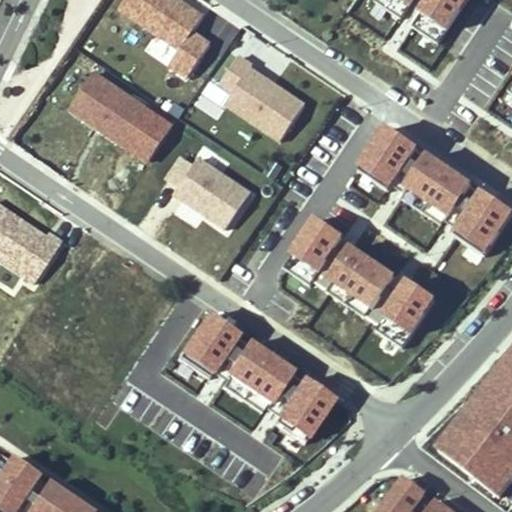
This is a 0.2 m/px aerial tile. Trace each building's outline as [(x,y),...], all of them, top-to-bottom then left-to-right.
[(204,20),(173,0),(127,0),(119,13),(181,55),(170,70),(189,83),(215,45),(196,32),(204,20)] [(425,0),(382,0),(412,20),(425,0)] [(480,5),(473,0),(434,0),(416,26),(448,49),(480,5)] [(358,15),(341,40),(352,48),(369,22),(358,15)] [(448,111),(473,128),(511,67),(511,41),(498,32),(448,111)] [(256,67),(243,58),(225,86),(238,94),(255,70),(256,67)] [(309,106),(255,70),(238,94),(230,106),(284,142),(309,106)] [(124,149),(148,113),(95,77),(70,113),(124,149)] [(483,145),(511,154),(511,119),(493,113),(483,145)] [(426,152),(392,130),(363,177),(397,198),(426,152)] [(182,159),(168,180),(180,189),(195,168),(182,159)] [(253,196),(200,160),(195,168),(180,189),(178,193),(186,199),(184,202),(229,232),(253,196)] [(482,194),(434,164),(410,201),(458,232),(482,194)] [(511,241),(511,213),(490,201),(467,244),(501,262),(511,241)] [(44,240),(0,210),(0,264),(32,287),(60,245),(46,236),(44,240)] [(347,241),(312,220),(284,266),(318,287),(347,241)] [(403,283),(354,253),(330,290),(379,321),(403,283)] [(444,309),(410,290),(387,333),(421,351),(444,309)] [(244,343),(209,322),(181,368),(215,389),(244,343)] [(511,489),(511,352),(438,448),(504,500),(511,489)] [(300,385),(251,355),(227,393),(276,423),(300,385)] [(341,411),(307,393),(284,435),(318,453),(341,411)] [(36,480),(9,462),(0,475),(0,511),(14,511),(27,494),(36,481),(36,480)] [(407,511),(422,492),(404,478),(378,511),(452,511),(436,500),(426,511),(407,511)] [(27,494),(38,501),(47,488),(36,481),(27,494)] [(83,511),(47,487),(47,488),(38,501),(30,511),(83,511)]
